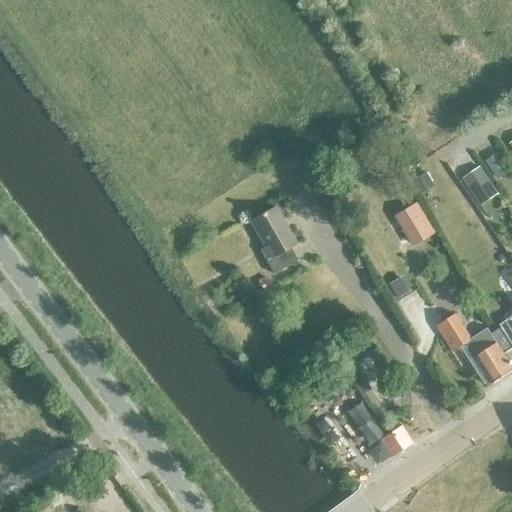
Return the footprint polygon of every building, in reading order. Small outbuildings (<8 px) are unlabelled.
[(497,177),(508,171),(496,154),(486,161),(497,177)] [(481,205),(498,194),(480,167),(463,178),(481,205)] [(425,173),(411,180),(419,194),(433,187),(425,173)] [(417,205),(395,218),(411,246),(433,233),(417,205)] [(290,248),(296,245),(274,207),(249,221),(270,258),(265,261),(273,274),(297,261),(290,248)] [(402,276),(387,284),(396,299),(411,290),(402,276)] [(265,277),(257,282),(263,291),(271,287),(265,277)] [(454,314),(436,326),(453,352),(459,348),(484,384),(488,382),(490,385),(511,370),(511,367),(503,353),(511,347),(511,345),(500,327),(490,334),(486,328),(471,338),(454,314)] [(500,327),(511,345),(511,321),(511,320),(500,327)] [(357,377),(369,369),(362,359),(351,367),(357,377)] [(327,386),(316,393),(322,401),(332,394),(327,386)] [(414,441),(402,424),(379,440),(390,457),(414,441)]
